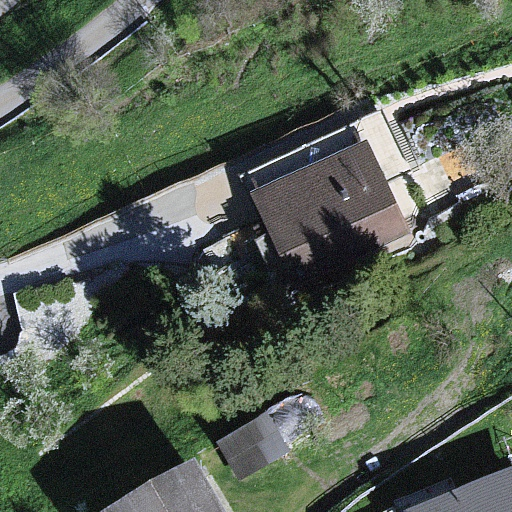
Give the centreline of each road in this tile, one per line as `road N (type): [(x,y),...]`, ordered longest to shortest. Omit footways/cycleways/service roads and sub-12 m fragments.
road 1 (track): [(302,511),(310,483),(473,382),(507,336),(511,311)]
road 2 (residential): [(140,0),(0,103)]
